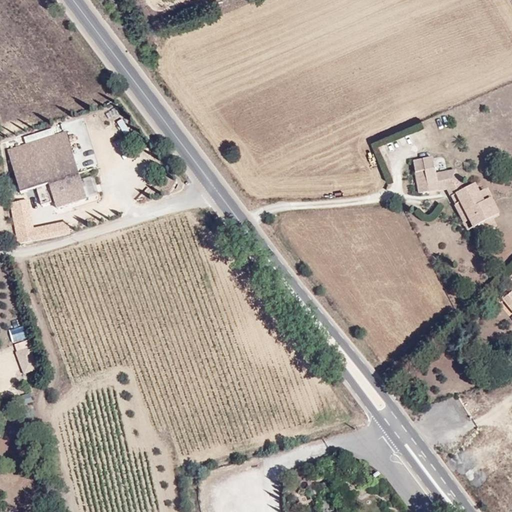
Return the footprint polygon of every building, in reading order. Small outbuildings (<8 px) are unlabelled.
[(124,134),(130,131),(122,118),(117,122),(124,134)] [(87,200),(65,133),(22,147),(20,141),(9,145),(11,150),(6,152),(20,195),(48,186),(57,210),(87,200)] [(467,190),(457,172),(437,176),(433,159),(412,163),(419,195),(444,191),(451,204),(458,201),(474,230),(470,231),(476,241),(498,229),(494,223),(502,219),(498,211),(496,210),(491,200),(489,201),(484,191),(480,193),(476,186),(467,190)] [(474,230),(458,201),(451,204),(466,233),(470,231),(474,230)] [(511,291),(503,299),(511,309),(511,291)] [(22,374),(37,370),(30,346),(15,351),(22,374)] [(22,395),(24,404),(32,402),(30,393),(22,395)]
